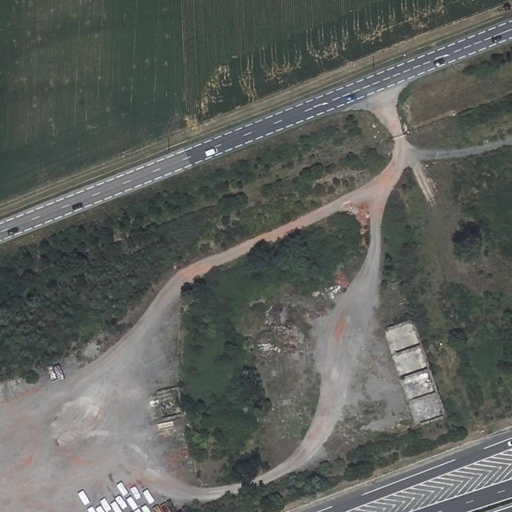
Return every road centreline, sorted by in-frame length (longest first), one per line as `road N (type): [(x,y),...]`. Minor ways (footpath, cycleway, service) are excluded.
road 1 (secondary): [(0,235),(511,32)]
road 2 (motorway): [(511,438),(315,511)]
